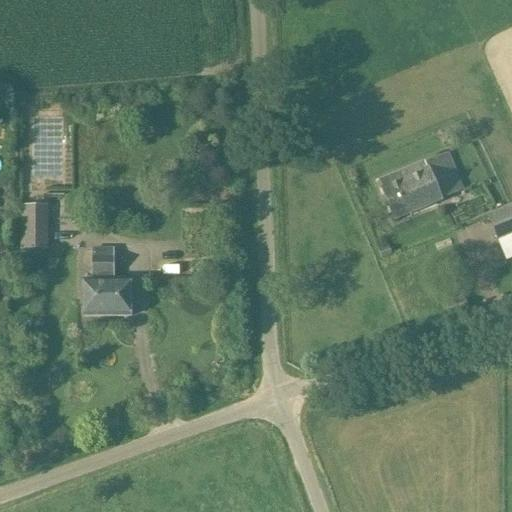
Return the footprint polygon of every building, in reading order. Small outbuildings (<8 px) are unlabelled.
[(380,183),(395,221),(462,194),(446,155),(423,165),(380,183)] [(20,251),(47,251),(47,207),(20,207),(20,251)] [(503,255),(511,251),(511,207),(488,217),(503,255)] [(0,245),(0,262),(9,258),(3,244),(0,245)] [(113,250),(93,250),(93,286),(84,286),(85,315),(130,314),(130,285),(114,285),(113,250)]
